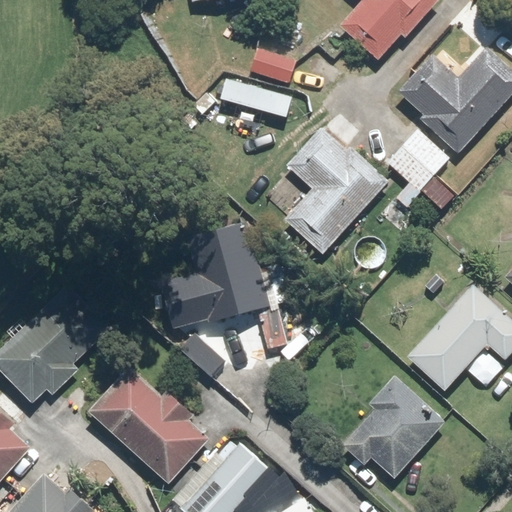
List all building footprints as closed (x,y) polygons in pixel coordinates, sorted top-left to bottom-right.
[(245,0),(242,4),(260,20),(277,0),(245,0)] [(437,0),(436,0),(358,0),(360,1),(338,27),(376,61),(399,36),(403,39),(437,0)] [(418,120),(455,154),(511,94),(511,73),(485,48),(456,79),(432,57),(397,94),(421,116),(418,120)] [(234,75),(245,78),(288,91),(296,60),(253,49),(249,65),(237,62),(234,75)] [(321,130),(286,167),(311,191),(283,220),(319,254),(386,183),(350,149),(346,153),(321,130)] [(386,162),(418,192),(448,160),(416,131),(386,162)] [(171,330),(207,320),(207,323),(268,307),(245,222),(184,238),(194,275),(158,284),(171,330)] [(511,269),(503,279),(511,286),(511,269)] [(64,287),(0,350),(0,373),(31,405),(46,391),(50,396),(77,370),(72,365),(108,330),(64,287)] [(503,361),(511,351),(511,324),(471,287),(405,358),(442,391),(485,345),(503,361)] [(324,331),(330,325),(317,313),(294,337),(314,356),(331,338),(324,331)] [(193,334),(179,350),(210,377),(224,361),(193,334)] [(127,369),(87,414),(168,485),(208,440),(187,422),(191,417),(164,393),(160,398),(127,369)] [(369,459),(392,480),(444,424),(392,377),(366,405),(373,411),(341,446),(363,466),(369,459)] [(0,481),(29,448),(9,430),(12,426),(0,415),(0,481)] [(179,510),(181,511),(232,511),(269,473),(240,445),(179,510)] [(42,474),(8,511),(92,511),(66,489),(62,492),(42,474)] [(310,511),(303,500),(283,511),(310,511)]
